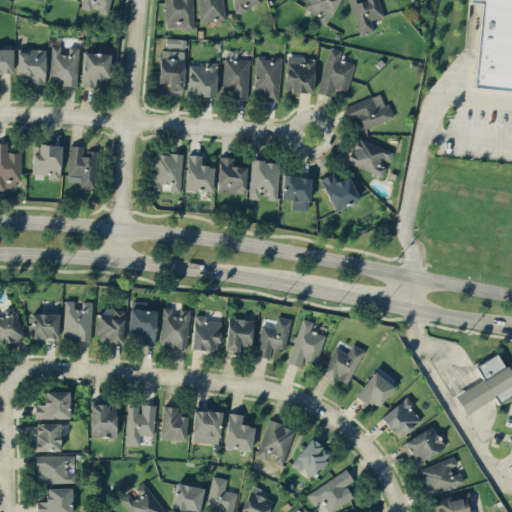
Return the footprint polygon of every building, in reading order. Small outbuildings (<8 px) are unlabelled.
[(91,3),(99,4),(98,12),(109,14),(111,0),(82,0),(81,8),(90,9),(91,3)] [(164,0),(165,28),(193,28),(192,0),(164,0)] [(224,20),(223,0),(197,0),(198,21),(224,20)] [(261,3),(260,0),(231,0),(233,12),(246,10),(245,5),(261,3)] [(305,0),(302,7),(316,14),(314,19),(325,25),(339,0),(305,0)] [(374,31),(371,20),(383,16),(378,0),(349,0),(359,35),(374,31)] [(472,87),(511,90),(511,0),(469,0),(469,2),(480,3),(472,87)] [(67,46),(67,53),(60,53),(60,45),(51,45),(49,84),(77,85),(79,47),(67,46)] [(353,62),(339,59),(341,49),(327,46),(318,93),(331,95),(332,88),(347,91),(353,62)] [(0,72),(13,73),(14,48),(0,47),(0,72)] [(46,48),(25,48),(25,51),(17,51),(16,77),(30,77),(30,83),(46,83),(46,48)] [(159,82),(169,82),(168,93),(183,94),(185,51),(160,50),(159,82)] [(109,78),(110,52),(83,52),(81,86),(95,87),(96,77),(109,78)] [(278,101),(280,57),(256,56),(253,93),(262,94),(262,100),(278,101)] [(313,92),(314,57),(286,56),(285,90),(313,92)] [(248,59),(223,58),(222,97),(247,98),(248,59)] [(187,95),(216,96),(217,62),(206,61),(206,65),(188,64),(187,95)] [(345,106),(356,132),(393,117),(387,103),(384,104),(379,92),(345,106)] [(347,162),(384,178),(388,168),(381,165),(384,158),(390,160),(394,151),(358,136),(347,162)] [(0,188),(19,188),(20,152),(7,152),(7,142),(0,142),(0,188)] [(61,144),(32,144),(32,173),(48,174),(48,178),(60,179),(61,144)] [(95,150),(84,150),(84,145),(68,145),(67,182),(80,182),(80,188),(94,189),(95,150)] [(181,191),(182,153),(153,152),(152,190),(181,191)] [(213,165),(202,165),(203,155),(186,154),(185,190),(212,191),(213,165)] [(246,192),(247,159),(218,158),(217,191),(246,192)] [(249,198),(259,198),(259,191),(267,191),(267,199),(277,200),(278,161),(250,160),(249,198)] [(335,211),(360,198),(349,175),(336,182),(332,173),(319,179),(335,211)] [(312,176),(282,175),(281,199),(291,199),(291,209),(311,209),(312,176)] [(93,301),(82,301),(82,308),(74,308),(74,300),(64,300),(63,338),(91,339),(93,301)] [(157,309),(139,309),(139,301),(129,301),(129,333),(140,333),(140,344),(157,344),(157,309)] [(0,344),(24,338),(15,307),(0,311),(0,344)] [(189,347),(190,309),(179,308),(179,315),(171,314),(172,307),(161,307),(160,346),(189,347)] [(125,309),(99,308),(97,341),(124,342),(125,309)] [(60,313),(31,312),(30,337),(59,338),(60,313)] [(204,315),(193,314),(191,348),(220,350),(221,321),(204,320),(204,315)] [(261,324),(255,355),(269,358),(272,348),(285,351),(291,318),(276,315),(274,326),(261,324)] [(225,351),(238,353),(239,345),(252,346),(254,319),(228,316),(225,351)] [(317,363),(325,334),(310,330),(313,321),(301,317),(288,362),(300,366),(302,358),(317,363)] [(365,350),(352,343),(347,353),(335,346),(321,373),(334,380),(335,377),(347,383),(365,350)] [(511,393),(511,376),(499,352),(475,365),(482,379),(454,394),(464,413),(494,397),(497,402),(511,393)] [(367,405),(371,400),(379,406),(394,385),(373,370),(355,396),(367,405)] [(35,417),(71,418),(71,391),(44,391),(44,403),(35,403),(35,417)] [(405,397),(380,416),(397,438),(422,419),(405,397)] [(91,404),(90,436),(117,437),(117,404),(91,404)] [(127,406),(125,444),(140,445),(140,435),(154,435),(155,404),(140,404),(140,407),(127,406)] [(186,415),(178,415),(178,406),(161,406),(160,438),(185,439),(186,415)] [(190,439),(219,444),(224,412),(195,408),(190,439)] [(224,447),(252,450),(255,425),(241,424),(242,413),(227,412),(224,447)] [(295,428),(267,420),(256,456),(270,460),(269,460),(283,465),(295,428)] [(35,450),(60,450),(61,422),(36,422),(35,450)] [(408,456),(413,454),(417,462),(446,447),(434,424),(400,442),(408,456)] [(299,470),(303,466),(314,475),(332,454),(311,437),(290,463),(299,470)] [(36,482),(74,482),(75,473),(66,473),(66,464),(75,464),(75,455),(36,454),(36,482)] [(418,468),(426,495),(464,483),(459,468),(458,469),(454,456),(418,468)] [(353,480),(346,468),(306,493),(313,504),(321,499),(329,511),(353,497),(346,484),(353,480)] [(227,478),(211,475),(206,507),(218,508),(217,511),(233,511),(236,492),(225,490),(227,478)] [(139,494),(133,499),(128,493),(120,498),(130,511),(166,511),(143,482),(134,488),(139,494)] [(203,487),(175,482),(171,506),(198,511),(203,487)] [(240,511),(267,511),(272,500),(259,495),(261,488),(252,484),(240,511)] [(36,501),(36,511),(72,511),(72,487),(46,487),(47,500),(36,501)] [(472,511),(470,494),(447,498),(427,501),(428,511),(472,511)]
